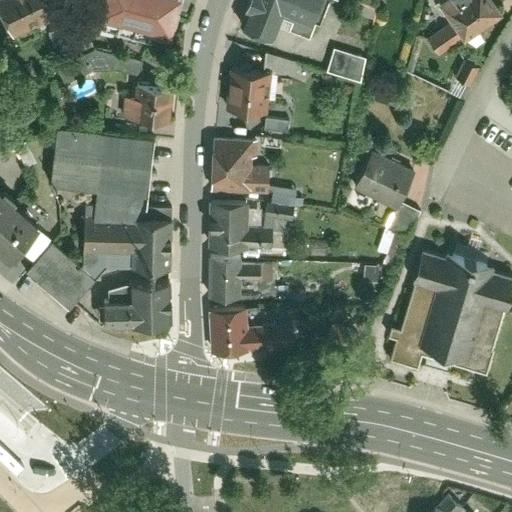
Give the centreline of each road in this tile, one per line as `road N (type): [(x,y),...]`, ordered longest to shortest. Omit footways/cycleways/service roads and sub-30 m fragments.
road 1 (residential): [(191,409),(200,81),(220,0)]
road 2 (tertiary): [(511,459),(387,429),(191,409)]
road 3 (tertiary): [(191,409),(87,379),(0,324)]
